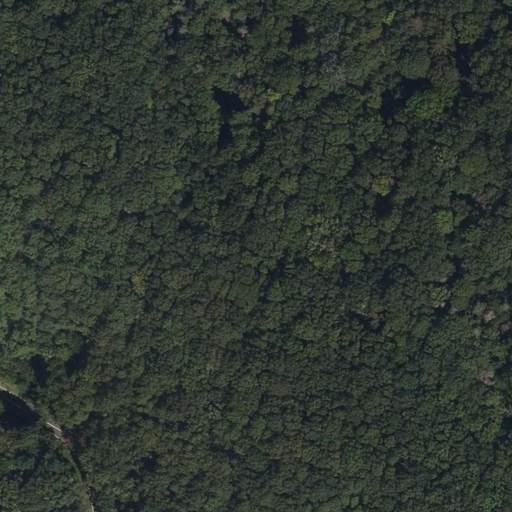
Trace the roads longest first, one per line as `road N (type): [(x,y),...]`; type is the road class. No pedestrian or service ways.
road 1 (track): [(511,436),(324,282),(55,0)]
road 2 (secondary): [(100,511),(83,444),(0,388)]
